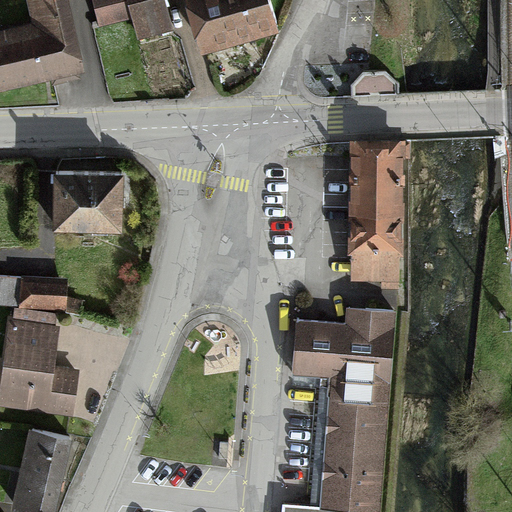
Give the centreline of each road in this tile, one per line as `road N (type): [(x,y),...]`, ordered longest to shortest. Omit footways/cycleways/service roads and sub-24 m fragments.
road 1 (residential): [(211,213),(174,274),(83,511)]
road 2 (residential): [(260,511),(270,331),(262,289),(211,213)]
road 3 (residential): [(219,127),(0,133)]
road 4 (residential): [(490,111),(278,121)]
road 5 (residential): [(278,121),(312,0)]
